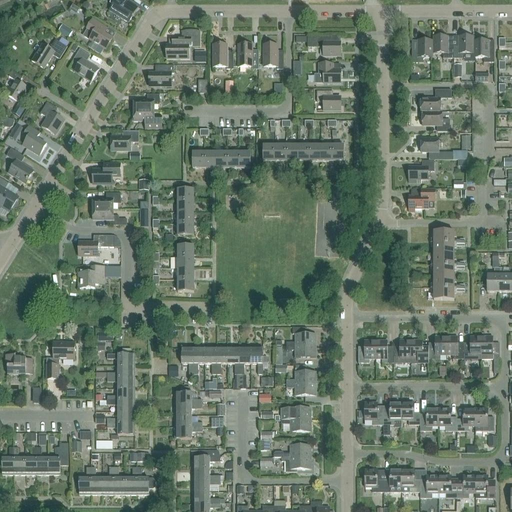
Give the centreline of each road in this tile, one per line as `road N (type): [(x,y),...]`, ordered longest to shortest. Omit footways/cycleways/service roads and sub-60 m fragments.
road 1 (residential): [(381,223),(484,222),(488,159),(487,88),(382,87)]
road 2 (residential): [(208,308),(129,307),(129,234),(75,234),(34,208)]
road 3 (residential): [(505,387),(505,320),(347,320)]
road 4 (residential): [(347,455),(498,460),(505,387)]
road 5 (residential): [(188,111),(288,111),(288,11)]
road 6 (residential): [(348,480),(246,478),(242,394)]
road 7 (residential): [(346,389),(505,387)]
road 8 (residential): [(88,121),(150,20),(168,11)]
road 9 (residential): [(382,87),(381,223)]
road 10 (residential): [(288,11),(168,11)]
